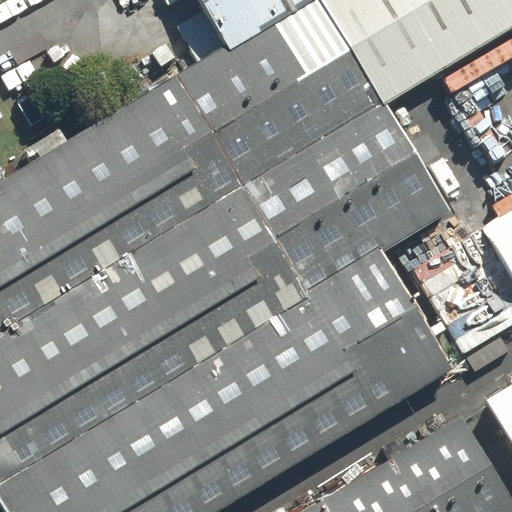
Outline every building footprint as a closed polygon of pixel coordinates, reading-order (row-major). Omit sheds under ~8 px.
[(221,55),(0,187),(0,511),(219,511),(446,377),(375,260),(445,219),(379,110),(314,0),(221,55)] [(314,0),(187,0),(221,55),(314,0)] [(511,0),(314,0),(379,110),(511,30),(511,0)] [(511,381),(474,403),(511,465),(511,381)] [(507,511),(452,420),(296,511),(507,511)]
